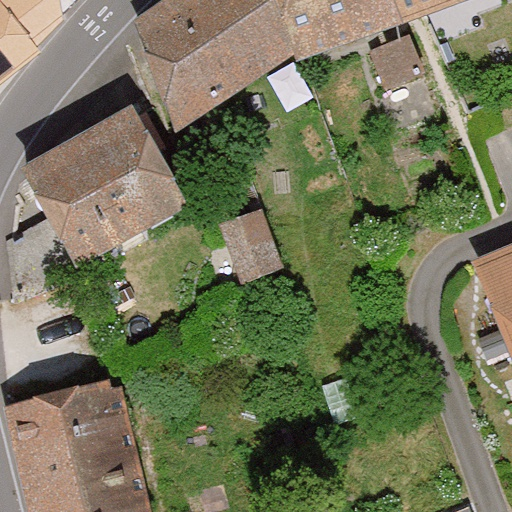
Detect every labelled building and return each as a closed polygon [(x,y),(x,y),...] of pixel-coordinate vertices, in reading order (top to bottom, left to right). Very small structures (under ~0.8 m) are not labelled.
[(11,0),(0,8),(0,72),(82,0),(11,0)] [(293,51),(273,0),(176,0),(137,31),(179,130),(293,51)] [(273,0),(293,51),(299,67),(401,28),(389,0),(273,0)] [(389,0),(401,28),(473,0),(389,0)] [(411,37),(371,51),(383,86),(423,73),(411,37)] [(17,303),(185,209),(130,111),(24,170),(51,219),(12,241),(11,292),(17,303)] [(241,283),(283,267),(262,209),(219,225),(241,283)] [(511,356),(511,255),(477,270),(511,356)] [(7,411),(33,511),(148,511),(119,385),(7,411)] [(467,511),(462,499),(431,511),(467,511)]
